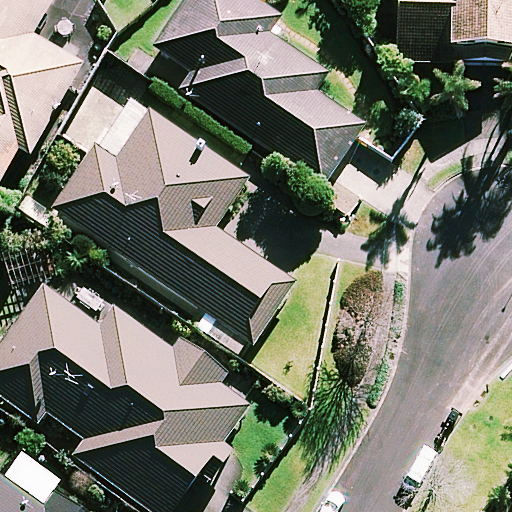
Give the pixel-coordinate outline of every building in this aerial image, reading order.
[(54,0),(0,0),(0,178),(1,180),(22,145),(32,152),(86,62),(35,32),(54,0)] [(260,0),(190,0),(159,46),(199,73),(188,90),(326,183),(367,123),(315,89),(328,70),(279,37),(272,9),(260,0)] [(511,0),(396,0),(396,61),(451,61),(451,70),(511,71),(511,0)] [(252,177),(135,94),(57,206),(255,344),(297,283),(217,227),(252,177)] [(226,377),(235,365),(189,331),(180,344),(118,299),(103,320),(48,281),(0,346),(0,391),(40,420),(48,409),(89,439),(78,454),(157,511),(172,511),(204,470),(213,477),(235,448),(225,441),(256,399),(226,377)] [(94,511),(57,489),(70,469),(27,442),(8,472),(0,467),(0,511),(94,511)]
